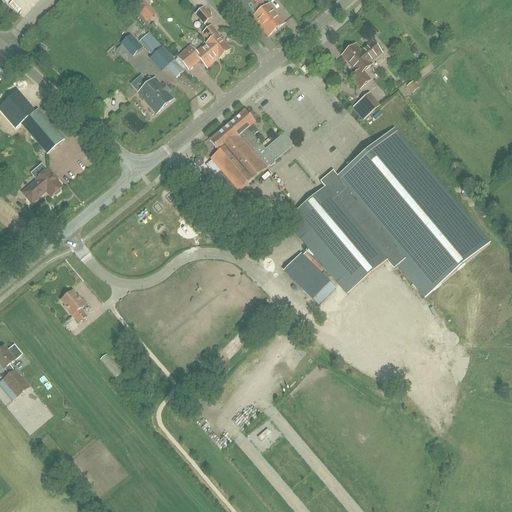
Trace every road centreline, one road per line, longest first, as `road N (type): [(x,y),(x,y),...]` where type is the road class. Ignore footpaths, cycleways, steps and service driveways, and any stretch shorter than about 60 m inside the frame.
road 1 (tertiary): [(139,172),(347,0)]
road 2 (unclassified): [(307,323),(251,268),(219,253),(190,256),(150,281),(120,282)]
road 3 (unclassified): [(139,172),(0,43)]
